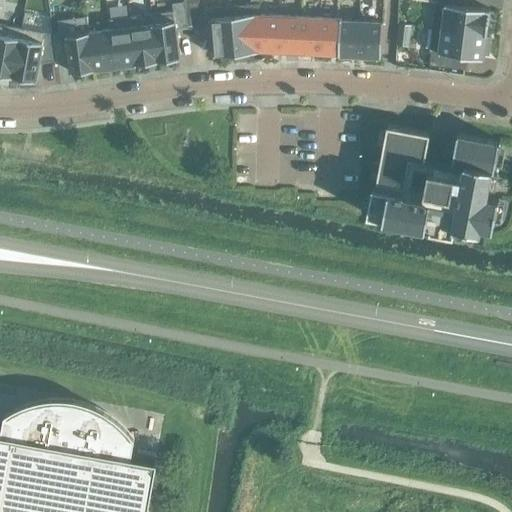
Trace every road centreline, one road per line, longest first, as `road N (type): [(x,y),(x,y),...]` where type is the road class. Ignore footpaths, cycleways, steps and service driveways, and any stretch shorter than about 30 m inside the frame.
road 1 (secondary): [(511,345),(15,256)]
road 2 (residential): [(0,112),(283,78),(388,85)]
road 3 (residential): [(388,85),(510,108),(511,96)]
